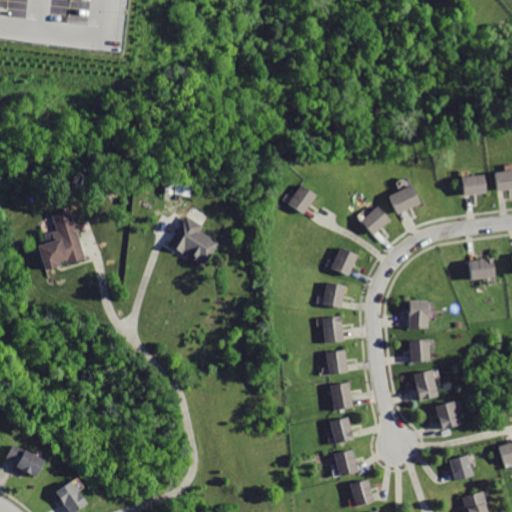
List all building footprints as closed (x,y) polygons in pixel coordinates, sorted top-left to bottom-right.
[(511,169),(497,172),(500,190),(511,188),(511,169)] [(463,178),(465,195),(489,191),(487,174),(463,178)] [(300,185),(288,204),(304,214),(307,209),(316,195),(300,185)] [(413,186),(390,198),(399,215),(421,203),(413,186)] [(380,207),(363,223),(374,236),(391,220),(380,207)] [(40,245),(47,271),(90,259),(85,242),(76,208),(55,213),(62,239),(40,245)] [(189,214),(172,245),(208,265),(221,241),(203,231),(208,224),(189,214)] [(343,248),(334,269),(351,276),(359,255),(343,248)] [(471,262),(474,280),(499,276),(497,259),(471,262)] [(330,282),(326,304),(344,308),(348,286),(330,282)] [(412,303),(411,329),(431,329),(431,303),(412,303)] [(327,319),(329,343),(348,341),(346,317),(327,319)] [(415,341),(416,363),(434,362),(433,340),(415,341)] [(330,353),(334,374),(351,371),(348,350),(330,353)] [(417,374),(423,400),(442,396),(436,369),(417,374)] [(334,386),(339,410),(357,406),(353,382),(334,386)] [(438,407),(446,430),(465,424),(457,401),(438,407)] [(334,421),(339,444),(357,440),(352,417),(334,421)] [(15,442),(8,458),(19,464),(17,468),(39,478),(48,457),(15,442)] [(511,445),(502,448),(508,466),(511,464),(511,445)] [(340,454),(346,475),(363,470),(357,449),(340,454)] [(453,459),(458,481),(479,476),(473,454),(453,459)] [(354,483),(361,506),(379,501),(373,478),(354,483)] [(75,481),(58,492),(70,511),(77,511),(92,507),(75,481)] [(466,497),(469,508),(465,509),(465,511),(490,511),(485,492),(466,497)]
